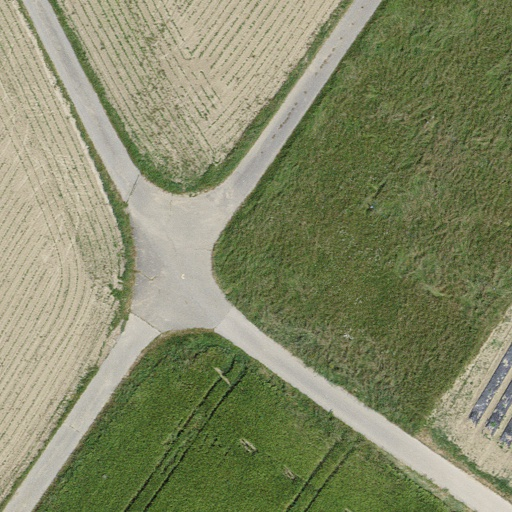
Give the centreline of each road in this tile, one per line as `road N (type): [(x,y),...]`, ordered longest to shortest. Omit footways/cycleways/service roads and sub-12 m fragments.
road 1 (track): [(173,279),(511,511)]
road 2 (track): [(366,0),(173,279)]
road 3 (track): [(33,0),(173,279)]
road 4 (track): [(173,279),(14,511)]
